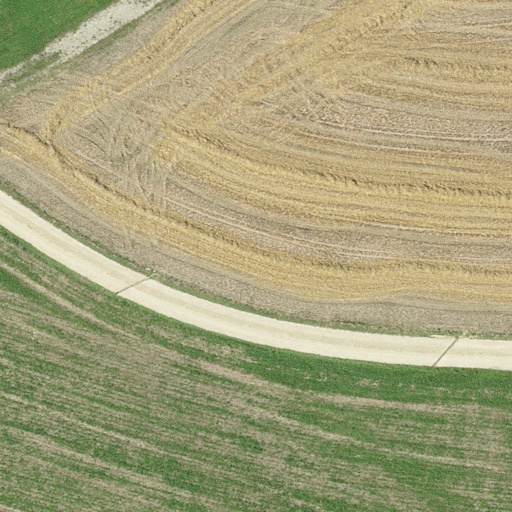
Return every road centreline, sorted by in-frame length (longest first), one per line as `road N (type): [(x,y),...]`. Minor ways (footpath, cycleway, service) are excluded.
road 1 (track): [(0,205),(128,287),(207,315),(292,335),(511,353)]
road 2 (track): [(0,79),(132,0)]
